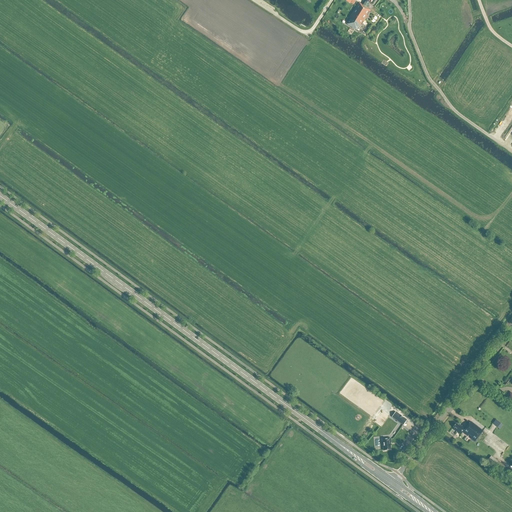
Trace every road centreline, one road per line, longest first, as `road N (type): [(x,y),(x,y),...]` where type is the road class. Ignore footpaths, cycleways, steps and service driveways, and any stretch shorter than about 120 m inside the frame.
road 1 (primary): [(339,444),(0,196)]
road 2 (unclassified): [(511,324),(393,480)]
road 3 (track): [(511,151),(455,113),(426,75),(407,25)]
